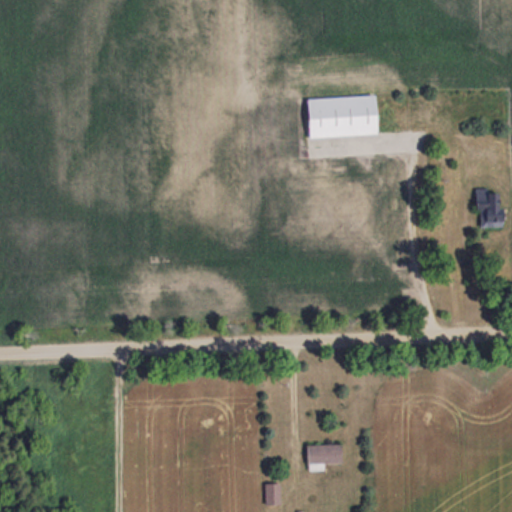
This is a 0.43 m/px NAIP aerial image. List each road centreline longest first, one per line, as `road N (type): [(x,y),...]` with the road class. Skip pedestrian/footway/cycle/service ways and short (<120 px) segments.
road 1 (residential): [(511,327),(0,352)]
road 2 (residential): [(462,330),(466,511)]
